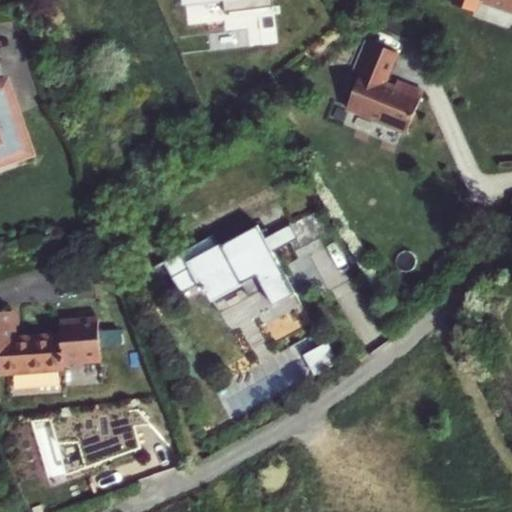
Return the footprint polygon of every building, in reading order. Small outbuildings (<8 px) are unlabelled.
[(180,0),(182,16),(224,9),(225,16),(272,13),(270,0),(180,0)] [(509,6),(492,0),(484,0),(485,1),(508,8),(509,6)] [(511,0),(492,0),(509,6),(508,8),(511,9),(511,0)] [(398,52),(367,40),(354,72),(360,74),(347,108),(407,131),(422,92),(397,82),(394,88),(385,84),(398,52)] [(12,98),(0,61),(0,163),(31,153),(16,109),(10,111),(6,100),(12,98)] [(16,109),(12,98),(6,100),(10,111),(16,109)] [(215,235),(166,261),(183,293),(202,283),(208,294),(211,292),(215,300),(244,284),(251,298),(288,278),(264,232),(234,247),(231,241),(221,247),(215,235)] [(0,312),(0,353),(0,354),(1,373),(16,372),(37,371),(104,364),(98,321),(60,323),(61,337),(14,340),(12,312),(0,312)] [(16,373),(16,384),(41,384),(40,372),(16,373)]
